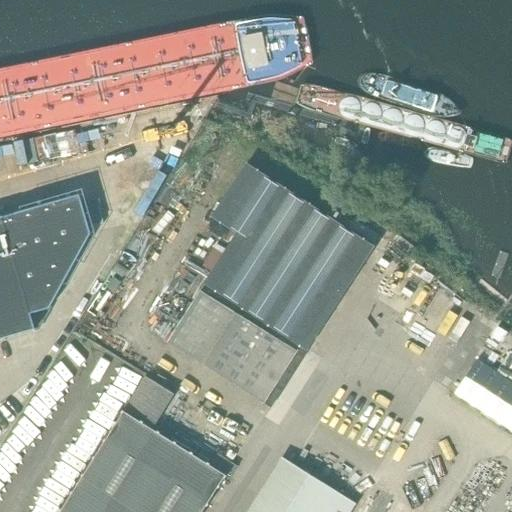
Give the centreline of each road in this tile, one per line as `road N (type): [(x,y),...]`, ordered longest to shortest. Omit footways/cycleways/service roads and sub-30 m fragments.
road 1 (unknown): [(0,373),(94,277),(105,227),(95,169),(74,162),(0,182)]
road 2 (unknown): [(192,214),(130,313),(131,338),(285,446)]
road 3 (unknown): [(285,446),(327,382),(354,361),(483,430)]
